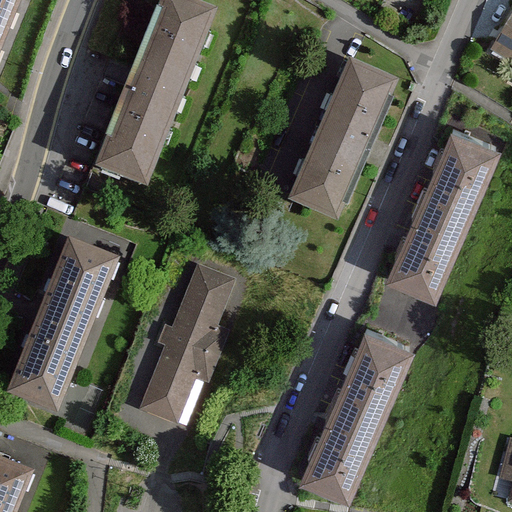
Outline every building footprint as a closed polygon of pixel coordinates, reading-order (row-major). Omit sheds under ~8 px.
[(0,0),(0,29),(11,0),(0,0)] [(187,0),(147,0),(84,161),(137,182),(206,7),(187,0)] [(511,76),(509,81),(511,82),(511,3),(485,50),(511,65),(511,76)] [(335,53),(276,197),(329,219),(389,75),(335,53)] [(441,121),(379,273),(432,295),(494,143),(441,121)] [(69,237),(6,392),(59,414),(121,256),(69,237)] [(196,262),(140,408),(178,422),(196,377),(210,382),(230,329),(217,324),(235,277),(196,262)] [(356,323),(294,475),(347,496),(408,344),(356,323)] [(500,500),(511,503),(511,438),(503,436),(492,477),(505,481),(500,500)] [(0,454),(0,511),(17,511),(35,469),(0,454)]
